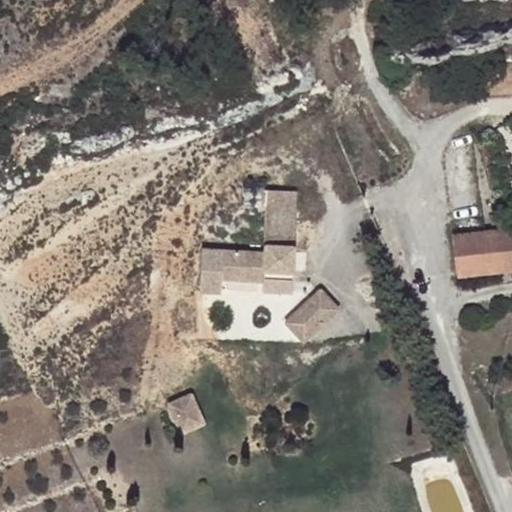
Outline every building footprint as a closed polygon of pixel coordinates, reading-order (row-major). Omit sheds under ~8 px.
[(305,105),(289,113),(298,129),(313,121),(305,105)] [(182,264),(182,306),(204,305),(204,302),(204,291),(246,292),(246,302),(275,303),(277,200),(245,199),(244,265),(182,264)] [(511,228),(501,229),(453,234),(457,277),(511,272),(511,228)] [(204,291),(204,302),(246,302),(246,292),(204,291)] [(303,300),(282,335),(305,348),(325,314),(303,300)] [(383,300),(360,310),(371,334),(394,325),(383,300)] [(282,335),(279,341),(301,354),(305,348),(282,335)] [(136,374),(135,407),(159,408),(158,376),(136,374)] [(183,433),(208,422),(195,391),(169,402),(183,433)]
